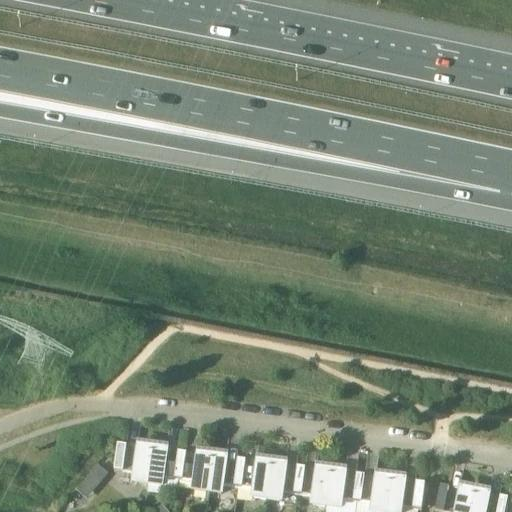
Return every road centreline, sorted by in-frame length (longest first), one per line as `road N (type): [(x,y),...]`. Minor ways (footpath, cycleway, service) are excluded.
road 1 (motorway): [(0,71),(508,172)]
road 2 (residential): [(511,459),(98,403),(0,426)]
road 3 (motorway): [(0,111),(211,147),(508,172)]
road 4 (motorway): [(511,86),(68,0)]
